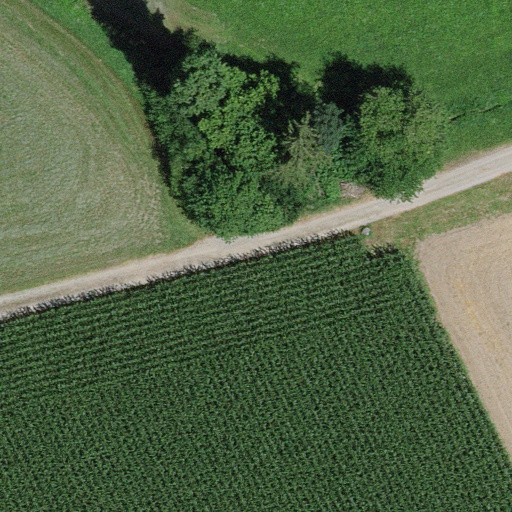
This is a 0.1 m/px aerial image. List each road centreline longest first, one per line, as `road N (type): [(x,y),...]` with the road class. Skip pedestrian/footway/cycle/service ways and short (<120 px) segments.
road 1 (track): [(511,166),(327,234),(0,320)]
road 2 (track): [(223,261),(130,87),(26,0)]
